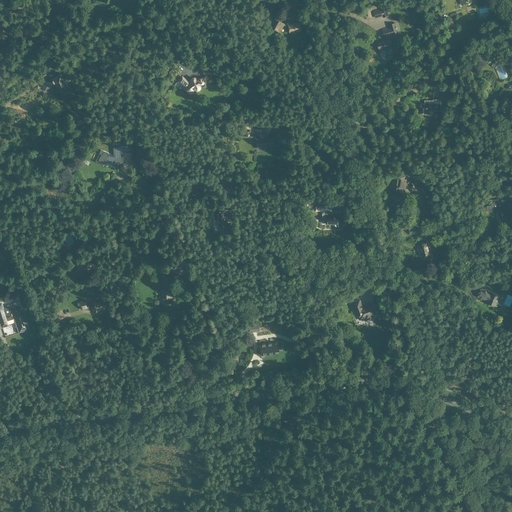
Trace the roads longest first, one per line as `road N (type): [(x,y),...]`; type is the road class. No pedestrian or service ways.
road 1 (primary): [(0,432),(363,383),(434,395)]
road 2 (unclassified): [(344,131),(280,72),(176,29),(94,37),(0,93)]
road 3 (unclassified): [(434,395),(344,131)]
road 4 (unclassified): [(344,131),(326,0)]
